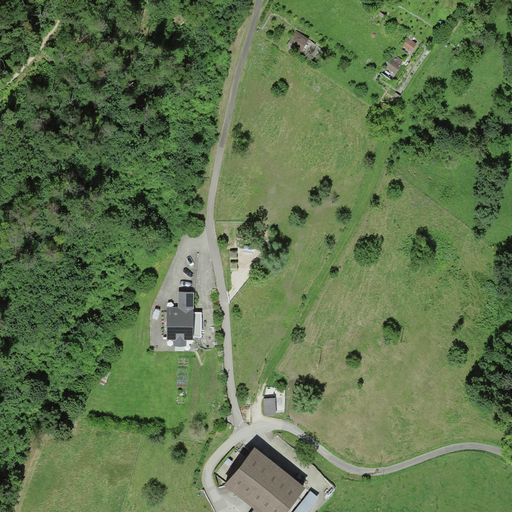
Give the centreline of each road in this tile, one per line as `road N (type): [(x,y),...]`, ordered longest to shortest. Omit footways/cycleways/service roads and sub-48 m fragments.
road 1 (track): [(473,0),(412,82),(346,238),(267,371),(258,426)]
road 2 (residential): [(511,455),(482,444),(446,447),(367,472),(287,423),(242,431)]
road 3 (track): [(209,232),(224,126),(258,0)]
road 4 (residential): [(242,431),(209,232)]
